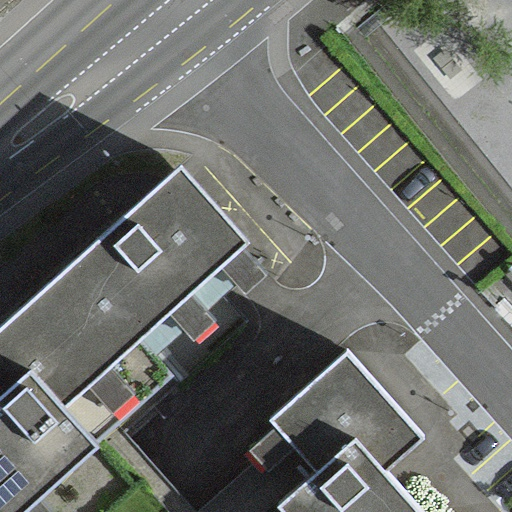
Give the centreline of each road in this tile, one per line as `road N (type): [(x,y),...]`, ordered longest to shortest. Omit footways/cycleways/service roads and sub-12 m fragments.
road 1 (residential): [(511,401),(165,17)]
road 2 (primary): [(0,147),(165,17)]
